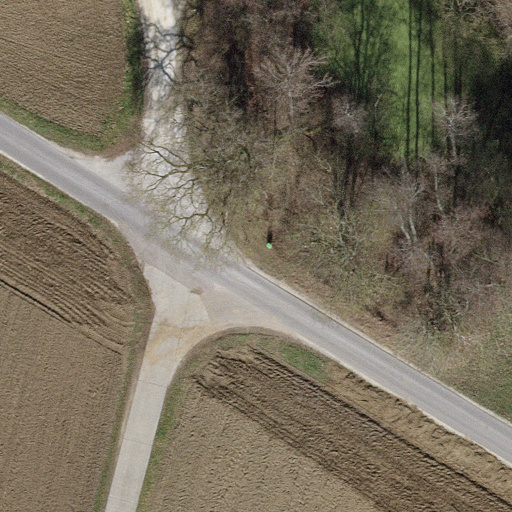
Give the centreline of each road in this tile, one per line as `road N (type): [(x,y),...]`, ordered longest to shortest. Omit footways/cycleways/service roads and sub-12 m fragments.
road 1 (track): [(511,439),(199,244)]
road 2 (track): [(199,244),(132,511)]
road 3 (track): [(168,0),(199,244)]
road 4 (track): [(0,124),(199,244)]
